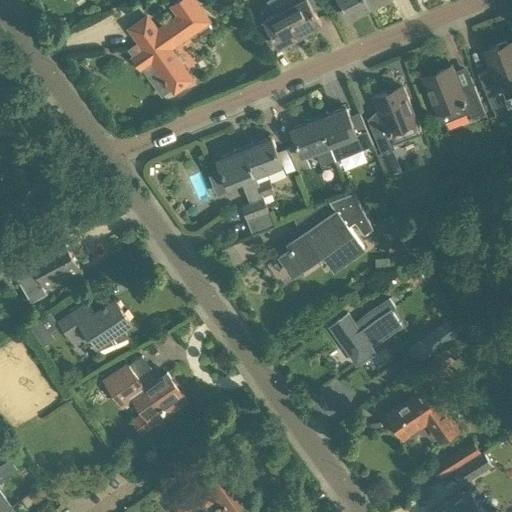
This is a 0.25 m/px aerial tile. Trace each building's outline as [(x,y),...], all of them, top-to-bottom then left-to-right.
[(170,48),(209,20),(194,0),(177,0),(171,5),(178,15),(157,30),(149,19),(144,22),(141,19),(129,28),(174,92),(192,79),(170,48)] [(300,35),(284,7),(280,0),(266,0),(274,13),(263,19),(278,47),(300,35)] [(280,0),(284,7),(300,35),(322,23),(314,9),(321,5),(318,0),(280,0)] [(370,6),(367,0),(338,0),(340,3),(349,18),(370,6)] [(503,98),(511,94),(511,40),(499,46),(498,44),(483,51),(492,73),(479,78),(491,108),(505,102),(503,98)] [(471,116),(484,111),(474,85),(461,90),(451,63),(435,69),(436,71),(422,77),(440,123),(469,112),(471,116)] [(392,143),(421,131),(402,85),(388,91),(387,89),(372,95),(380,116),(368,121),(380,153),(394,147),(392,143)] [(337,158),(372,144),(360,111),(349,116),(346,106),(320,116),(326,130),(337,158)] [(326,130),(320,116),(291,128),(296,142),(287,146),(297,168),(296,169),(298,174),(310,169),(305,155),(315,150),(321,164),(337,158),(326,130)] [(244,147),(264,195),(274,191),(266,170),(282,164),(285,173),(296,169),(297,168),(287,146),(286,146),(286,144),(276,148),(271,136),(244,147)] [(264,195),(244,147),(216,158),(227,186),(241,180),(249,201),(244,203),(255,231),(276,222),(264,195)] [(295,244),(279,256),(293,276),(323,255),(333,268),(363,246),(347,225),(353,220),(362,233),(372,227),(353,190),(292,215),(298,229),(301,234),(292,240),(295,244)] [(79,266),(65,241),(63,237),(30,256),(34,263),(27,267),(25,264),(14,270),(31,300),(45,292),(42,287),(79,266)] [(387,258),(375,258),(375,269),(388,268),(387,258)] [(356,362),(374,349),(370,344),(401,322),(391,308),(395,305),(389,296),(354,322),(347,312),(329,326),(356,362)] [(88,332),(99,349),(128,336),(124,325),(131,321),(114,297),(106,303),(105,301),(103,303),(104,304),(94,311),(87,301),(59,321),(73,342),(88,332)] [(36,336),(56,322),(49,312),(29,326),(36,336)] [(133,397),(142,409),(131,417),(141,432),(187,400),(167,371),(155,379),(149,370),(151,368),(142,355),(105,380),(122,405),(133,397)] [(429,383),(387,414),(404,436),(426,419),(440,439),(456,428),(442,408),(446,405),(429,383)] [(119,436),(107,445),(128,474),(141,467),(131,446),(128,448),(119,436)] [(441,477),(457,467),(483,450),(475,437),(434,464),(441,477)] [(483,450),(457,467),(465,480),(493,463),(484,449),(483,450)] [(0,480),(17,468),(10,458),(0,464),(0,480)] [(177,511),(196,511),(218,497),(227,511),(243,501),(240,496),(247,492),(228,464),(206,479),(203,475),(169,499),(177,511)] [(429,511),(483,511),(468,487),(429,511)] [(32,490),(21,498),(27,506),(38,498),(32,490)]
